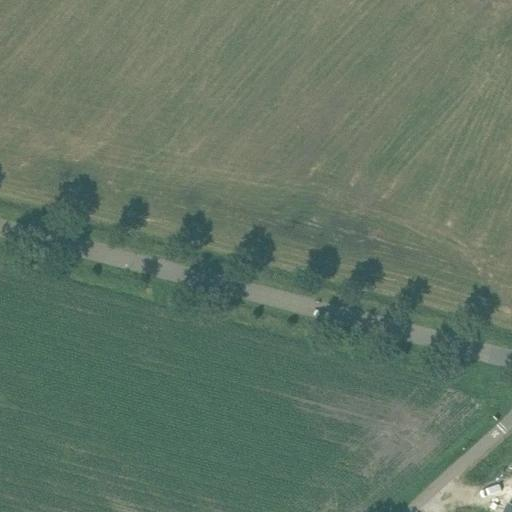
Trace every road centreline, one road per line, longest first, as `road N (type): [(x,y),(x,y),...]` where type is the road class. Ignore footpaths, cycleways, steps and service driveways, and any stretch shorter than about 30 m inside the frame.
road 1 (residential): [(511,357),(0,237)]
road 2 (residential): [(411,511),(511,418)]
